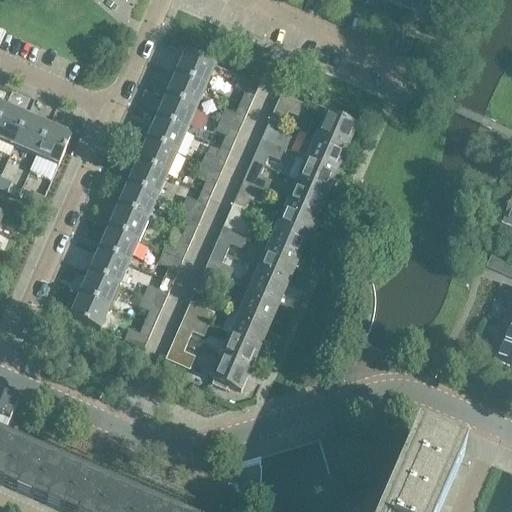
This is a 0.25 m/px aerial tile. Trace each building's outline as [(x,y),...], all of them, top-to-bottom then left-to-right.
[(409,14),(415,0),(388,0),(387,4),(409,14)] [(415,0),(409,14),(432,24),(437,11),(441,13),(442,12),(441,12),(446,0),(447,0),(415,0)] [(185,55),(175,78),(205,91),(215,68),(216,69),(216,68),(184,54),(184,55),(185,55)] [(196,113),(205,91),(175,78),(165,99),(196,113)] [(244,95),(240,105),(249,109),(255,97),(254,97),(258,89),(259,87),(239,78),(234,90),(244,95)] [(277,107),(271,119),(283,125),(287,114),(299,119),(304,107),(281,97),(281,98),(277,107)] [(186,135),(196,113),(165,99),(156,121),(186,135)] [(244,122),(249,109),(240,105),(235,116),(225,111),(220,123),(240,132),(240,130),(244,121),(244,122)] [(0,142),(13,149),(27,119),(5,109),(0,119),(0,142)] [(324,116),(314,138),(346,152),(356,129),(343,124),(345,120),(344,119),(343,120),(332,115),(332,114),(331,114),(329,118),(324,116)] [(35,158),(49,128),(27,119),(13,149),(35,158)] [(279,134),(283,125),(271,119),(266,131),(266,132),(263,140),(262,140),(262,141),(285,152),(290,139),(279,134)] [(176,157),(186,135),(156,121),(146,143),(176,157)] [(239,133),(240,132),(220,123),(215,134),(225,138),(220,149),(230,153),(235,141),(239,133)] [(70,138),(49,128),(35,158),(57,168),(58,169),(72,137),(71,137),(70,138)] [(346,152),(314,138),(307,135),(297,157),(305,160),(336,174),(346,152)] [(285,152),(262,141),(261,143),(262,143),(258,151),(257,151),(252,163),(264,169),(268,158),(280,163),(285,152)] [(167,179),(176,157),(146,143),(137,165),(167,179)] [(225,166),(230,153),(220,149),(216,160),(206,156),(201,167),(221,175),(221,174),(224,166),(225,166)] [(326,197),(336,174),(305,160),(295,183),(326,197)] [(259,179),(264,169),(252,163),(247,175),(247,176),(243,184),(243,185),(266,195),(271,184),(259,179)] [(157,201),(167,179),(137,165),(127,187),(157,201)] [(220,177),(221,175),(201,167),(196,178),(206,182),(201,194),(211,197),(216,185),(220,177)] [(11,185),(0,180),(0,192),(7,196),(11,185)] [(317,218),(326,197),(295,183),(285,204),(317,218)] [(260,207),(265,195),(266,195),(243,185),(242,186),(242,187),(239,195),(238,195),(233,208),(244,213),(249,202),(260,207)] [(148,223),(157,201),(127,187),(117,209),(148,223)] [(29,205),(33,195),(22,190),(17,201),(28,205),(29,205)] [(206,210),(211,197),(201,194),(197,204),(187,200),(182,211),(201,220),(202,218),(205,210),(206,210)] [(33,195),(29,205),(28,205),(39,210),(44,200),(33,195)] [(307,241),(317,218),(285,204),(276,227),(307,241)] [(240,223),(244,213),(233,208),(228,219),(228,220),(224,228),(223,229),(246,239),(251,228),(240,223)] [(138,245),(148,223),(117,209),(108,231),(138,245)] [(201,221),(201,220),(182,211),(177,222),(187,226),(182,237),(192,242),(197,229),(201,221)] [(298,262),(307,241),(276,227),(266,248),(298,262)] [(240,253),(246,239),(223,229),(223,230),(223,231),(220,239),(219,239),(214,252),(225,257),(229,248),(240,253)] [(128,267),(138,245),(108,231),(98,253),(128,267)] [(187,254),(192,242),(182,237),(177,248),(167,244),(162,255),(182,264),(183,262),(182,262),(186,254),(187,254)] [(298,262),(266,248),(259,245),(249,267),(288,285),(298,262)] [(221,267),(225,257),(214,252),(209,263),(209,264),(205,272),(204,273),(227,283),(232,272),(221,267)] [(119,289),(128,267),(98,253),(89,275),(119,289)] [(182,265),(182,264),(162,255),(157,266),(168,271),(163,282),(173,286),(178,274),(178,273),(181,265),(182,265)] [(510,279),(511,274),(511,267),(492,259),(487,269),(510,279)] [(279,306),(288,285),(249,267),(240,289),(279,306)] [(227,283),(204,273),(204,275),(200,283),(195,296),(206,301),(210,290),(222,295),(227,283)] [(109,310),(119,289),(89,275),(79,297),(109,310)] [(167,298),(173,286),(163,282),(158,292),(148,288),(143,299),(163,308),(163,307),(167,298)] [(269,328),(279,306),(240,289),(230,311),(237,314),(269,328)] [(202,311),(206,301),(195,296),(189,307),(190,308),(186,317),(186,316),(185,318),(208,328),(213,316),(202,311)] [(100,332),(109,310),(79,297),(69,319),(68,320),(100,333),(100,332)] [(162,309),(163,308),(143,299),(138,311),(148,315),(143,326),(153,330),(159,318),(158,318),(162,309)] [(259,350),(269,328),(237,314),(228,336),(259,350)] [(208,328),(185,318),(184,319),(185,319),(181,328),(176,339),(187,344),(191,335),(203,340),(208,328)] [(148,342),(153,330),(143,326),(139,336),(129,332),(124,344),(143,353),(144,351),(148,342)] [(511,330),(504,327),(496,343),(511,349),(511,330)] [(250,372),(259,350),(228,336),(218,358),(250,372)] [(182,355),(187,344),(176,339),(170,351),(171,352),(167,360),(166,360),(166,362),(188,372),(194,360),(182,355)] [(511,369),(511,349),(496,343),(489,360),(511,369)] [(240,394),(250,372),(218,358),(209,381),(214,383),(212,387),(213,387),(214,387),(225,392),(226,393),(228,389),(240,394)] [(0,486),(59,511),(172,511),(4,438),(8,428),(17,407),(3,401),(0,407),(0,486)] [(440,511),(462,464),(414,443),(383,511),(440,511)]
